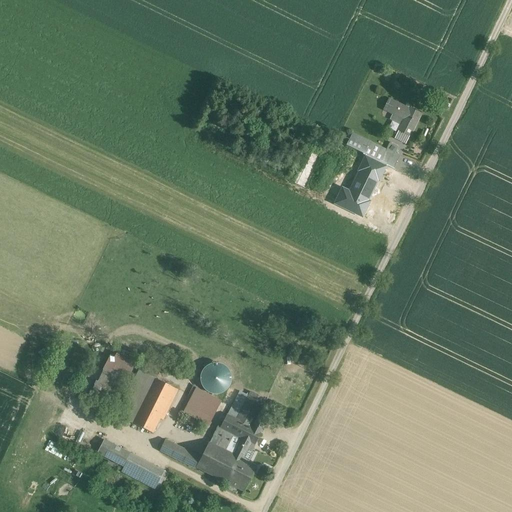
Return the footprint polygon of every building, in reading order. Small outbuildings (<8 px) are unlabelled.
[(405,107),(389,99),(383,110),(392,114),(390,119),(401,125),(398,130),(398,131),(394,138),(406,144),(409,136),(410,136),(421,114),(409,108),(408,108),(409,105),(406,104),(405,107)] [(226,132),(214,128),(209,143),(222,147),(226,132)] [(346,145),(363,154),(369,142),(352,134),(346,145)] [(386,151),(369,142),(363,154),(380,162),(386,151)] [(398,147),(390,142),(386,149),(395,153),(398,147)] [(395,153),(386,149),(386,151),(380,162),(381,163),(394,169),(400,156),(395,153)] [(310,152),(295,183),(306,188),(321,157),(310,152)] [(380,162),(363,154),(359,163),(377,171),(381,163),(380,162)] [(377,171),(372,180),(366,176),(359,189),(372,197),(367,207),(375,211),(395,174),(400,177),(402,173),(394,169),(381,163),(377,171)] [(375,211),(367,207),(353,199),(348,207),(382,225),(387,217),(375,211)] [(111,356),(103,370),(126,381),(132,366),(111,356)] [(143,361),(139,370),(155,379),(160,369),(143,361)] [(92,393),(114,404),(126,381),(103,370),(97,382),(92,393)] [(133,423),(155,379),(139,370),(116,415),(133,423)] [(155,379),(133,423),(153,433),(162,414),(165,415),(178,390),(155,379)] [(223,402),(198,389),(185,414),(188,415),(199,421),(210,427),(223,402)] [(239,391),(227,414),(236,419),(248,396),(239,391)] [(266,399),(250,391),(248,396),(236,419),(252,427),(258,415),(266,399)] [(252,427),(236,419),(227,414),(220,427),(245,440),(236,457),(238,458),(241,460),(247,449),(251,451),(261,432),(252,427)] [(287,425),(291,416),(286,414),(281,422),(287,425)] [(199,421),(188,415),(184,422),(196,427),(199,421)] [(267,420),(258,415),(252,427),(261,432),(267,420)] [(220,427),(218,426),(209,443),(236,457),(245,440),(220,427)] [(163,470),(104,440),(97,453),(124,467),(122,472),(154,488),(163,470)] [(200,458),(165,440),(159,450),(195,469),(196,467),(200,458)] [(209,443),(208,443),(200,458),(196,467),(226,482),(238,458),(236,457),(209,443)] [(254,453),(251,451),(247,449),(241,460),(249,464),(254,453)] [(241,460),(238,458),(226,482),(244,491),(256,467),(249,464),(241,460)]
